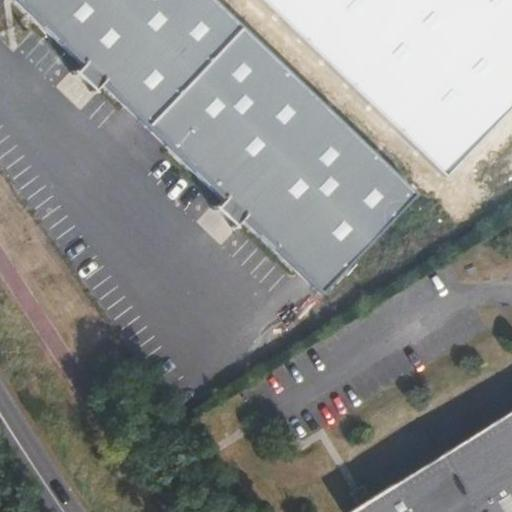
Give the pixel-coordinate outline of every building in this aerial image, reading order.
[(416,194),(213,0),(15,0),(14,1),(82,66),(78,70),(79,71),(96,87),(97,88),(100,84),(223,201),(219,205),(220,206),(237,222),(238,223),(241,219),(320,294),(416,194)] [(511,99),(511,0),(257,0),(439,175),(511,99)] [(96,87),(79,71),(73,77),(90,93),(96,87)] [(237,222),(220,206),(214,212),(230,228),(237,222)] [(511,511),(511,408),(349,510),(350,511),(511,511)]
